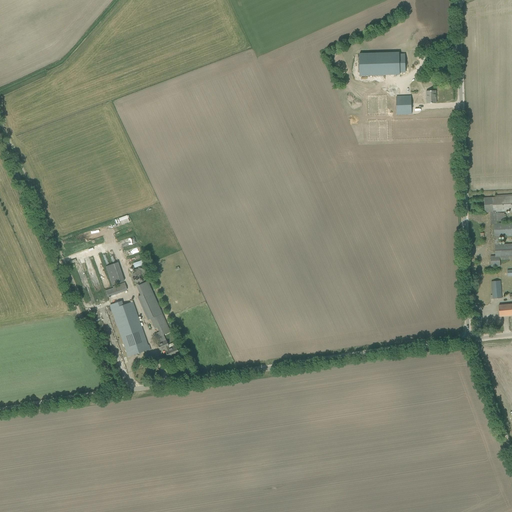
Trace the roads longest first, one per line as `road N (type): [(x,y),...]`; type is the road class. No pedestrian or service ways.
road 1 (unclassified): [(0,410),(468,338)]
road 2 (unclassified): [(468,338),(457,0)]
road 3 (track): [(0,138),(113,392)]
